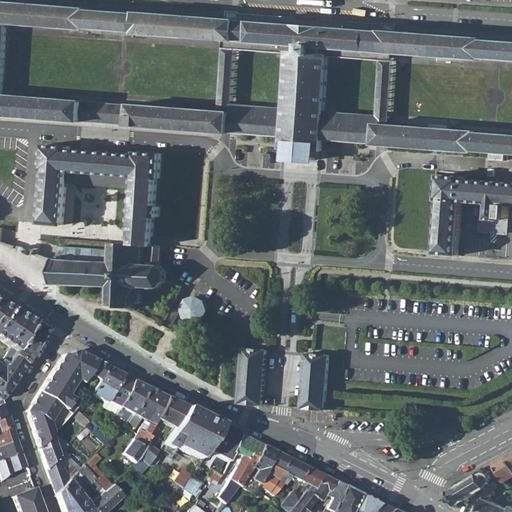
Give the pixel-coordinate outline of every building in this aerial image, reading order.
[(396,27),(397,24),(390,23),(232,11),(227,11),(226,14),(226,17),(0,1),(0,114),(224,132),(229,132),(229,131),(281,135),(283,112),(283,106),(232,102),(236,48),(286,52),(327,55),(381,59),(377,112),(324,108),(323,115),(322,138),(375,142),(375,144),(381,144),(511,153),(511,39),(396,31),(396,27)] [(327,55),(286,52),(283,106),(283,112),(281,135),(280,148),(286,148),(286,154),(286,160),(301,161),(315,162),(316,156),(316,150),(321,150),(322,138),(323,115),(324,108),(327,55)] [(45,169),(41,223),(64,224),(67,182),(74,182),(75,172),(135,176),(131,239),(130,244),(152,245),(153,240),(153,237),(154,217),(159,217),(160,207),(155,207),(157,178),(159,178),(161,152),(136,151),(136,153),(71,149),(72,146),(45,144),(43,169),(45,169)] [(441,199),(437,253),(460,254),(464,201),(489,203),(489,215),(480,215),(479,232),(509,234),(511,204),(511,181),(466,178),(466,175),(440,173),(438,199),(441,199)] [(113,251),(57,248),(57,257),(53,257),(53,283),(109,285),(109,306),(131,309),(135,305),(139,304),(141,302),(142,300),(143,297),(143,294),(141,291),(138,289),(137,287),(158,288),(166,281),(173,282),(174,269),(169,263),(161,263),(162,246),(152,245),(130,244),(114,243),(113,251)] [(182,314),(183,315),(183,316),(184,317),(186,319),(188,320),(189,320),(191,321),(193,321),(197,321),(199,320),(201,319),(203,317),(204,316),(205,313),(206,310),(206,307),(205,304),(204,301),(201,298),(200,297),(198,297),(197,296),(194,296),(192,296),(190,296),(188,297),(187,297),(184,299),(183,301),(178,299),(164,325),(172,329),(180,313),(182,314)] [(0,341),(9,348),(2,360),(6,364),(11,356),(34,322),(0,301),(0,341)] [(11,356),(25,365),(44,335),(47,331),(34,322),(11,356)] [(263,349),(244,348),(240,403),(259,404),(263,404),(265,377),(267,350),(263,349)] [(26,411),(38,450),(52,435),(71,414),(72,413),(67,409),(74,399),(67,395),(77,392),(89,374),(99,380),(106,366),(77,351),(61,354),(46,380),(26,411)] [(310,353),(306,353),(304,380),(302,407),(306,407),(326,409),(330,354),(310,353)] [(0,403),(4,403),(2,399),(14,382),(16,379),(25,365),(11,356),(6,364),(2,360),(0,362),(0,403)] [(178,361),(169,356),(166,361),(176,365),(178,361)] [(91,394),(106,403),(108,401),(109,401),(122,374),(106,366),(99,380),(91,394)] [(102,407),(115,415),(133,379),(122,374),(109,401),(108,401),(106,403),(102,407)] [(115,415),(126,422),(131,417),(147,386),(133,379),(115,415)] [(126,422),(135,427),(140,418),(143,420),(157,392),(147,386),(131,417),(126,422)] [(157,392),(143,420),(148,423),(145,429),(140,427),(123,454),(134,463),(138,459),(146,449),(144,448),(147,444),(153,434),(149,432),(154,425),(152,423),(154,420),(166,396),(157,392)] [(166,396),(154,420),(172,428),(186,406),(166,396)] [(75,409),(79,413),(85,407),(84,405),(82,403),(75,409)] [(169,433),(161,445),(170,449),(172,445),(200,459),(206,450),(207,448),(213,438),(221,424),(186,406),(172,428),(169,433)] [(72,413),(71,414),(84,427),(87,424),(89,422),(79,413),(75,409),(72,413)] [(0,432),(11,426),(9,420),(7,413),(0,416),(0,432)] [(87,424),(92,430),(94,428),(100,424),(94,417),(89,422),(87,424)] [(233,430),(221,424),(213,438),(207,448),(206,450),(218,456),(233,430)] [(149,432),(153,434),(158,427),(154,425),(149,432)] [(0,432),(0,445),(16,439),(13,430),(11,426),(0,432)] [(108,440),(94,428),(92,430),(89,432),(104,445),(108,440)] [(244,435),(233,430),(218,456),(229,461),(233,453),(244,435)] [(59,455),(52,435),(38,450),(42,460),(45,469),(59,455)] [(244,435),(233,453),(239,455),(223,488),(216,497),(225,504),(237,486),(240,487),(251,467),(263,445),(244,435)] [(0,459),(19,451),(17,444),(16,439),(0,445),(0,459)] [(156,452),(147,444),(144,448),(146,449),(138,459),(147,466),(156,452)] [(258,483),(264,473),(275,451),(263,445),(251,467),(240,487),(252,494),(257,488),(258,486),(257,485),(258,483)] [(0,479),(12,471),(25,466),(21,457),(19,451),(0,459),(0,479)] [(45,469),(55,495),(83,466),(80,463),(78,465),(78,464),(72,470),(65,464),(65,465),(62,461),(67,455),(63,451),(59,455),(45,469)] [(304,487),(305,488),(318,472),(275,451),(264,473),(258,483),(257,485),(258,486),(273,497),(282,484),(280,482),(281,480),(275,475),(278,471),(305,485),(304,487)] [(511,453),(493,464),(501,479),(504,481),(511,476),(511,453)] [(92,465),(86,470),(94,478),(100,473),(92,465)] [(89,511),(105,511),(123,496),(113,484),(104,492),(100,488),(92,479),(94,478),(86,470),(83,466),(55,495),(61,511),(82,511),(86,509),(89,511)] [(190,475),(180,469),(172,483),(181,489),(190,475)] [(477,493),(482,503),(485,496),(482,490),(485,489),(486,491),(487,490),(487,489),(488,488),(487,485),(490,483),(492,484),(493,482),(491,482),(492,478),(494,477),(495,476),(492,477),(490,473),(491,471),(490,471),(488,473),(486,472),(485,470),(484,470),(484,473),(480,475),(479,472),(478,473),(478,471),(476,472),(478,475),(470,479),(469,476),(467,477),(469,480),(461,484),(459,481),(458,482),(460,485),(451,490),(449,487),(448,487),(449,489),(447,490),(456,507),(457,506),(458,507),(460,506),(458,504),(467,498),(468,501),(470,500),(468,498),(477,493)] [(304,511),(315,499),(320,502),(324,495),(330,499),(323,511),(329,511),(343,485),(318,472),(305,488),(300,496),(287,511),(304,511)] [(92,479),(100,488),(108,481),(100,473),(94,478),(92,479)] [(200,488),(203,483),(198,480),(194,478),(190,476),(183,488),(197,497),(201,490),(200,488)] [(329,511),(349,511),(359,493),(343,485),(329,511)] [(511,511),(511,508),(492,499),(497,489),(491,485),(485,496),(482,503),(477,511),(511,511)] [(42,511),(34,488),(11,496),(16,511),(42,511)] [(252,494),(257,498),(261,492),(257,488),(252,494)] [(281,508),(285,511),(287,511),(300,496),(294,491),(291,491),(280,504),(281,508)] [(368,511),(377,502),(359,493),(349,511),(368,511)] [(203,504),(197,500),(194,504),(200,509),(203,504)] [(377,502),(368,511),(388,511),(391,509),(377,502)]
